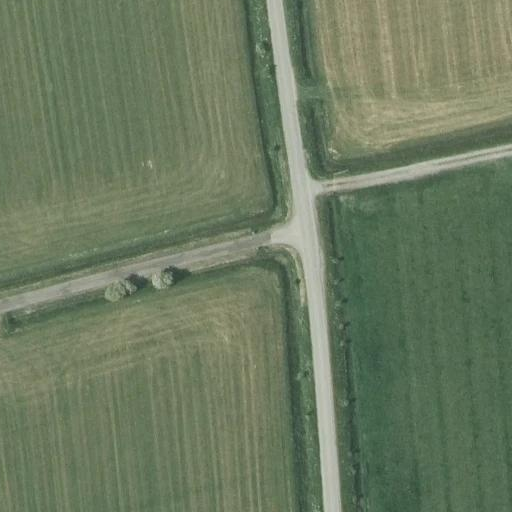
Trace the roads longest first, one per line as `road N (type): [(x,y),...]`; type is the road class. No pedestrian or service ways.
road 1 (unclassified): [(332,511),(312,265),(273,0)]
road 2 (track): [(300,188),(511,148)]
